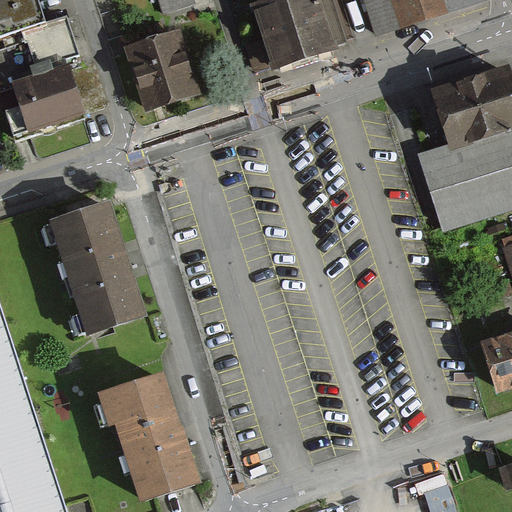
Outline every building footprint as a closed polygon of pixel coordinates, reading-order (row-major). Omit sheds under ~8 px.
[(0,0),(0,37),(56,20),(49,0),(0,0)] [(159,0),(164,18),(197,8),(195,0),(159,0)] [(316,0),(301,0),(250,15),(269,78),(304,68),(301,56),(331,47),(316,0)] [(389,0),(400,31),(489,0),(389,0)] [(74,14),(56,20),(0,37),(0,84),(1,87),(19,81),(77,62),(89,59),(74,14)] [(155,33),(127,42),(149,109),(204,91),(182,25),(155,33)] [(77,62),(19,81),(35,130),(93,112),(77,62)] [(418,159),(440,233),(511,211),(511,95),(506,75),(461,89),(426,100),(442,152),(418,159)] [(119,201),(48,224),(54,243),(62,240),(68,259),(61,262),(72,295),(80,293),(86,314),(80,316),(85,332),(154,310),(137,256),(119,201)] [(511,239),(501,242),(511,274),(511,239)] [(511,339),(491,346),(506,391),(511,389),(511,339)] [(0,511),(50,511),(0,353),(0,511)] [(172,371),(104,392),(115,427),(123,425),(146,499),(207,480),(190,426),(172,371)]
